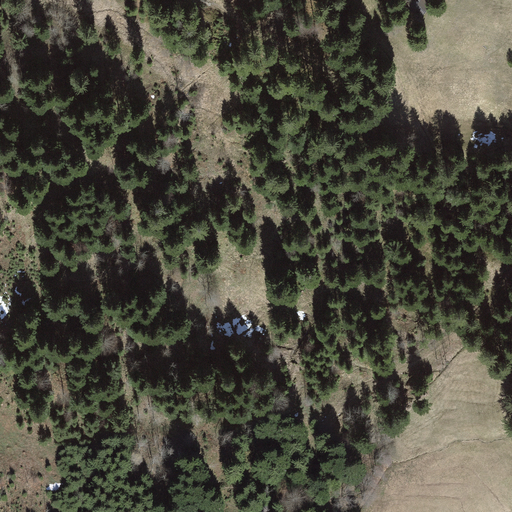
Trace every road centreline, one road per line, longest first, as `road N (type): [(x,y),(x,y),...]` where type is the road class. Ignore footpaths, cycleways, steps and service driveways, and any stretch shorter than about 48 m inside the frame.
road 1 (track): [(272,511),(300,453),(353,394),(472,320),(511,274)]
road 2 (track): [(205,0),(312,58),(374,103)]
